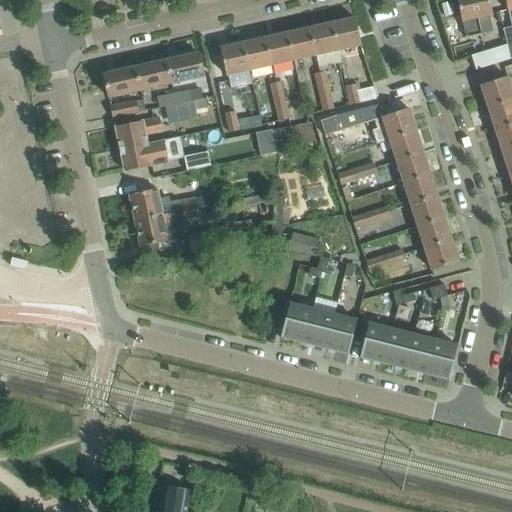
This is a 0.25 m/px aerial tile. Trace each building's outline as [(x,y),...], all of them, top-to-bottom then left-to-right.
[(456,0),(465,38),(481,34),(477,19),(492,15),(491,9),(488,0),(456,0)] [(451,2),(441,4),(444,17),(454,15),(451,2)] [(355,18),(332,24),(338,51),(361,46),(355,18)] [(332,24),(310,29),(316,56),(338,51),(332,24)] [(310,29),(287,34),(293,61),(316,56),(310,29)] [(287,34),(265,39),(271,66),(293,61),(287,34)] [(265,39),(242,44),(248,71),(271,66),(265,39)] [(248,71),(242,44),(220,49),(226,76),(248,71)] [(507,44),(471,55),(475,70),(511,59),(508,49),(507,44)] [(198,54),(165,61),(171,84),(203,77),(198,54)] [(165,61),(135,68),(139,91),(171,84),(165,61)] [(499,80),(480,86),(487,108),(511,99),(511,89),(509,81),(511,80),(511,65),(505,68),(508,77),(499,80)] [(139,91),(135,68),(103,75),(108,98),(139,91)] [(329,90),(325,71),(314,74),(318,93),(329,90)] [(285,100),(281,81),(269,84),(274,103),(285,100)] [(356,84),(346,87),(351,105),(378,99),(374,87),(358,91),(356,84)] [(190,89),(173,93),(175,105),(193,101),(190,89)] [(329,90),(318,93),(323,111),(334,108),(329,90)] [(175,105),(173,93),(156,96),(159,108),(175,105)] [(193,101),(195,110),(207,108),(206,98),(193,101)] [(511,99),(487,108),(495,130),(511,124),(511,99)] [(285,100),(274,103),(278,121),(290,119),(285,100)] [(137,113),(134,102),(110,107),(113,118),(137,113)] [(360,109),(320,121),(325,136),(365,123),(360,109)] [(416,131),(408,109),(374,120),(377,129),(372,131),(376,144),(389,140),(416,131)] [(225,113),(229,132),(239,131),(234,111),(225,113)] [(115,128),(120,150),(147,144),(145,135),(161,131),(159,119),(115,128)] [(511,124),(495,130),(502,152),(511,148),(511,124)] [(285,128),(272,131),(277,153),(290,150),(285,128)] [(389,140),(396,162),(423,153),(416,131),(389,140)] [(147,144),(120,150),(124,172),(168,163),(163,141),(147,144)] [(511,148),(502,152),(509,173),(511,172),(511,148)] [(183,157),(186,172),(211,167),(208,152),(183,157)] [(396,162),(403,184),(430,175),(423,153),(396,162)] [(374,162),(356,168),(359,179),(377,173),(374,162)] [(337,174),(341,185),(359,179),(356,168),(337,174)] [(403,184),(410,205),(437,197),(430,175),(403,184)] [(129,196),(134,222),(162,216),(161,210),(170,208),(168,198),(159,200),(157,190),(129,196)] [(180,200),(182,212),(215,205),(213,194),(196,198),(196,197),(180,200)] [(410,205),(417,227),(444,219),(437,197),(410,205)] [(215,205),(182,212),(184,222),(185,221),(198,219),(199,222),(211,219),(217,218),(215,205)] [(388,206),(369,212),(373,223),(391,217),(388,206)] [(162,216),(134,222),(140,247),(144,247),(144,250),(148,252),(155,251),(158,247),(157,244),(176,240),(188,237),(188,236),(185,221),(184,222),(182,212),(171,214),(162,216)] [(351,217),(355,228),(373,223),(369,212),(351,217)] [(417,227),(424,249),(451,240),(444,219),(417,227)] [(231,228),(215,231),(188,236),(188,237),(191,253),(239,244),(238,239),(234,240),(231,228)] [(289,250),(315,256),(318,241),(292,234),(289,250)] [(451,240),(424,249),(431,271),(458,262),(451,240)] [(401,249),(383,255),(387,266),(405,260),(401,249)] [(365,261),(369,272),(387,266),(383,255),(365,261)] [(322,271),(325,272),(328,260),(320,258),(317,270),(322,271)] [(28,263),(12,259),(10,266),(26,270),(28,263)] [(347,264),(344,276),(351,278),(354,266),(347,264)] [(317,270),(310,268),(308,276),(320,279),(322,271),(317,270)] [(447,296),(444,285),(437,287),(440,298),(447,296)] [(437,287),(429,289),(432,301),(440,298),(437,287)] [(400,290),(392,292),(396,306),(404,304),(402,296),(400,290)] [(402,296),(404,304),(415,301),(413,293),(402,296)] [(280,339),(303,344),(312,309),(289,304),(286,319),(285,319),(280,339)] [(303,344),(325,350),(334,315),(312,309),(303,344)] [(334,315),(325,350),(348,356),(353,336),(352,336),(356,321),(334,315)] [(359,359),(382,364),(391,329),(369,324),(365,339),(364,339),(359,359)] [(382,364),(404,370),(413,335),(391,329),(382,364)] [(404,370),(426,375),(435,340),(413,335),(404,370)] [(435,340),(426,375),(449,381),(453,362),(457,346),(435,340)] [(185,511),(189,492),(164,488),(160,511),(185,511)]
